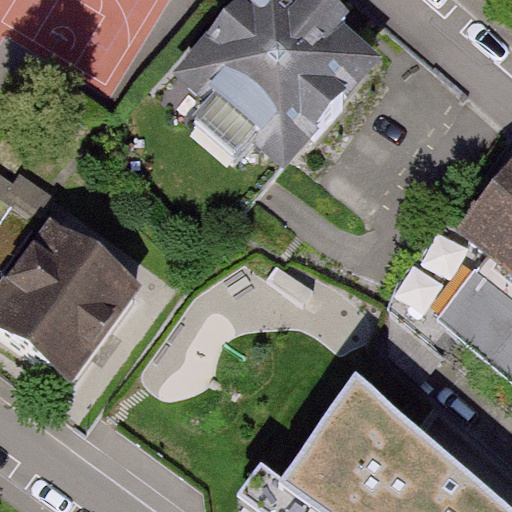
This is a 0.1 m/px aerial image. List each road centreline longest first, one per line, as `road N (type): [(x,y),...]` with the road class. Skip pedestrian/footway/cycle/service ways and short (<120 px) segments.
road 1 (residential): [(511,87),(411,0)]
road 2 (residential): [(103,511),(0,435)]
